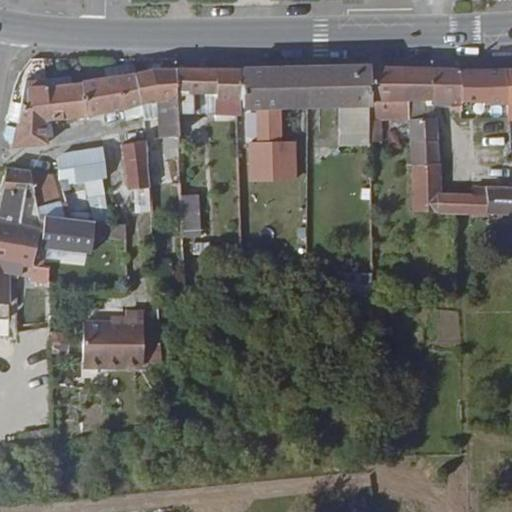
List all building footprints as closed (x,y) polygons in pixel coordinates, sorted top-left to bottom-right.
[(305,68),(301,68),(270,68),(238,69),(238,110),(275,109),(274,102),(305,102),(305,68)] [(332,102),(332,108),(370,108),(370,97),(370,68),(340,68),(305,68),(305,102),(332,102)] [(392,68),(370,68),(370,97),(376,97),(376,115),(409,115),(409,110),(409,98),(408,68),(392,68)] [(409,98),(440,99),(439,69),(423,68),(408,68),(409,98)] [(151,103),(156,134),(160,134),(176,132),(172,69),(153,69),(145,69),(131,74),(136,105),(151,103)] [(208,69),(172,69),(176,132),(177,137),(197,136),(196,116),(188,116),(187,97),(206,96),(206,116),(215,117),(216,131),(239,131),(238,110),(238,69),(208,69)] [(439,69),(440,99),(454,99),(452,69),(439,69)] [(452,69),(454,99),(463,100),(460,69),(452,69)] [(488,105),(511,103),(511,90),(509,69),(485,69),(460,69),(463,100),(487,101),(488,105)] [(131,74),(122,76),(103,79),(77,83),(82,113),(136,105),(131,74)] [(10,116),(14,117),(13,124),(41,120),(39,88),(33,89),(33,83),(22,84),(18,100),(16,108),(12,107),(10,116)] [(82,113),(77,83),(62,85),(39,88),(41,120),(82,113)] [(409,110),(409,115),(410,139),(441,140),(440,112),(409,110)] [(371,138),(381,138),(380,117),(370,117),(371,138)] [(43,142),(41,120),(13,124),(11,136),(8,149),(43,142)] [(177,137),(176,132),(160,134),(161,143),(177,142),(177,137)] [(126,187),(146,187),(146,185),(142,145),(141,139),(129,142),(119,144),(121,163),(124,163),(126,187)] [(410,161),(441,161),(441,140),(410,139),(410,161)] [(85,150),(87,180),(89,221),(93,222),(104,223),(101,147),(93,149),(85,150)] [(59,185),(63,184),(87,180),(85,150),(67,154),(56,156),(57,173),(59,185)] [(169,177),(178,177),(177,153),(168,154),(169,177)] [(412,208),(442,210),(441,161),(410,161),(412,208)] [(36,246),(36,233),(35,221),(27,171),(4,170),(0,186),(0,303),(11,304),(13,267),(35,272),(36,246)] [(59,218),(50,173),(27,171),(35,221),(38,221),(55,218),(59,218)] [(180,223),(178,184),(146,185),(146,187),(147,205),(148,224),(180,223)] [(489,204),(489,214),(511,215),(511,187),(489,186),(489,197),(489,204)] [(199,189),(179,190),(180,234),(200,233),(199,189)] [(460,212),(459,195),(450,194),(451,211),(460,212)] [(468,196),(468,213),(489,214),(489,204),(479,203),(480,196),(468,196)] [(55,218),(38,221),(36,246),(86,251),(88,221),(55,218)] [(242,284),(242,275),(215,273),(215,279),(242,284)] [(183,297),(202,297),(202,280),(182,280),(183,297)] [(122,322),(79,322),(79,359),(102,359),(102,364),(139,364),(138,313),(125,313),(122,313),(122,322)] [(142,359),(159,358),(157,317),(141,318),(142,359)] [(16,440),(17,458),(49,451),(49,433),(16,440)]
